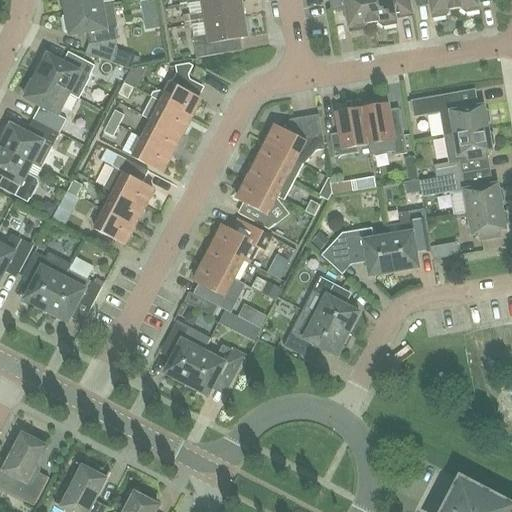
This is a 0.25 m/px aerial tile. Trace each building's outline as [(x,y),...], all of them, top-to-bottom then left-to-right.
[(66,12),(103,6),(102,0),(60,0),(62,7),(65,7),(66,12)] [(243,17),(240,0),(210,0),(187,4),(203,2),(204,13),(189,15),(191,26),(206,23),(243,17)] [(373,24),(368,0),(329,0),(332,12),(346,10),(350,33),(363,31),(367,25),(373,24)] [(397,25),(396,20),(410,18),(406,0),(368,0),(373,24),(378,23),(384,27),(397,25)] [(455,10),(453,0),(429,0),(433,19),(446,17),(450,11),(455,10)] [(453,0),(455,10),(461,9),(466,13),(479,11),(477,0),(453,0)] [(112,4),(103,6),(66,12),(67,17),(64,18),(66,32),(69,31),(70,36),(92,33),(94,45),(119,40),(115,18),(112,4)] [(197,59),(198,59),(212,57),(210,45),(222,43),(247,38),(243,17),(206,23),(208,35),(193,38),(196,59),(197,59)] [(131,70),(135,57),(116,50),(112,64),(131,70)] [(95,67),(73,55),(67,66),(48,55),(45,60),(42,59),(36,71),(39,73),(36,77),(70,95),(76,83),(79,84),(86,84),(95,67)] [(183,77),(189,75),(193,67),(189,65),(175,67),(176,74),(183,77)] [(201,82),(206,73),(197,69),(192,78),(201,82)] [(70,95),(36,77),(34,82),(31,81),(24,93),(27,95),(25,99),(44,109),(37,123),(60,134),(67,121),(58,116),(70,95)] [(188,93),(190,90),(173,81),(169,82),(163,93),(160,92),(153,94),(150,98),(191,119),(201,100),(188,93)] [(128,100),(134,89),(125,84),(119,95),(128,100)] [(462,104),(460,94),(412,102),(415,118),(440,113),(444,137),(489,129),(488,125),(490,122),(488,113),(485,111),(485,106),(477,107),(476,102),(462,104)] [(181,137),(191,119),(150,98),(153,99),(144,117),(181,137)] [(392,131),(387,106),(363,110),(369,146),(380,144),(381,150),(394,148),(395,156),(407,154),(403,129),(392,131)] [(334,158),(359,154),(358,147),(369,146),(363,110),(338,114),(342,139),(331,141),(334,158)] [(119,127),(124,116),(115,112),(110,122),(119,127)] [(172,155),(181,137),(144,117),(144,118),(151,122),(142,139),(172,155)] [(267,146),(296,161),(304,165),(317,151),(325,150),(323,140),(319,117),(291,122),(286,132),(277,127),(267,146)] [(119,127),(110,122),(104,133),(113,138),(119,127)] [(0,146),(0,147),(33,165),(41,169),(60,134),(37,123),(31,136),(11,126),(8,130),(6,129),(0,139),(0,141),(2,143),(0,146)] [(486,159),(485,153),(493,152),(492,148),(494,145),(492,135),(489,133),(489,129),(444,137),(449,164),(434,167),(436,179),(461,175),(458,158),(465,157),(466,163),(486,159)] [(162,174),(172,155),(142,139),(133,158),(162,174)] [(294,183),(303,166),(296,162),(296,161),(267,146),(258,164),(294,183)] [(33,165),(0,147),(0,175),(8,179),(2,190),(24,202),(28,204),(30,200),(31,200),(39,185),(37,180),(28,175),(33,165)] [(101,161),(112,167),(117,157),(106,151),(101,161)] [(121,172),(127,161),(117,157),(112,167),(120,171),(121,172)] [(418,180),(415,157),(405,159),(409,182),(418,180)] [(285,202),(294,183),(258,164),(248,182),(277,198),(285,202)] [(104,188),(114,194),(143,209),(153,190),(113,169),(104,188)] [(464,191),(461,175),(436,179),(419,182),(422,198),(464,191)] [(328,202),(332,194),(330,180),(328,179),(319,197),(328,202)] [(491,186),(490,180),(470,184),(471,190),(464,191),(468,214),(503,208),(502,204),(504,201),(502,192),(499,190),(499,185),(491,186)] [(77,197),(82,186),(73,182),(68,192),(77,197)] [(269,231),(289,215),(276,199),(277,198),(248,182),(238,201),(246,205),(240,216),(269,231)] [(350,182),(331,186),(332,194),(333,196),(352,193),(350,182)] [(134,227),(143,209),(114,194),(105,212),(134,227)] [(40,213),(51,219),(57,208),(46,202),(40,213)] [(315,217),(320,206),(311,202),(305,213),(315,217)] [(500,238),(499,232),(507,231),(506,226),(508,223),(506,214),(503,212),(503,208),(468,214),(472,237),(479,236),(480,241),(500,238)] [(395,274),(420,269),(414,235),(428,233),(424,210),(399,214),(401,224),(387,227),(395,274)] [(124,246),(134,227),(105,212),(95,230),(124,246)] [(237,220),(231,231),(224,227),(214,246),(244,262),(253,243),(260,247),(266,250),(272,238),(250,227),(237,220)] [(395,274),(387,227),(386,227),(388,237),(374,239),(372,229),(347,234),(349,246),(363,244),(369,278),(395,274)] [(311,243),(320,250),(329,241),(320,233),(311,243)] [(20,273),(33,247),(12,235),(5,248),(0,245),(0,281),(8,267),(20,273)] [(289,243),(282,257),(299,266),(306,251),(289,243)] [(433,261),(458,256),(455,244),(431,248),(433,261)] [(234,280),(244,262),(214,246),(205,264),(234,280)] [(46,259),(35,253),(23,275),(35,281),(25,301),(47,312),(71,265),(59,259),(48,256),(46,259)] [(276,260),(268,275),(281,281),(288,266),(276,260)] [(234,280),(205,264),(195,283),(207,289),(202,299),(225,311),(231,314),(236,305),(246,286),(234,280)] [(91,310),(102,288),(94,284),(81,277),(69,270),(72,265),(71,265),(47,312),(68,324),(79,304),(91,310)] [(349,336),(360,314),(340,304),(347,292),(320,278),(309,300),(322,306),(315,318),(349,336)] [(94,284),(102,288),(104,284),(97,280),(94,284)] [(269,284),(263,295),(267,297),(276,302),(282,291),(272,286),(269,284)] [(204,300),(190,294),(185,304),(199,310),(204,300)] [(231,314),(225,311),(219,324),(233,331),(239,318),(231,314)] [(257,316),(252,325),(260,329),(264,320),(257,316)] [(349,336),(315,318),(309,330),(296,324),(284,346),(311,360),(318,347),(337,357),(349,336)] [(187,386),(204,352),(210,340),(177,323),(163,348),(175,355),(165,374),(187,386)] [(230,384),(244,357),(223,346),(216,359),(204,352),(187,386),(208,397),(219,378),(230,384)] [(36,504),(49,479),(39,474),(41,471),(38,464),(47,448),(23,436),(4,472),(17,479),(11,491),(36,504)] [(105,511),(108,508),(96,502),(108,480),(83,467),(61,508),(67,511),(105,511)] [(511,511),(511,506),(462,481),(445,511),(511,511)] [(156,511),(159,507),(135,494),(125,511),(156,511)]
